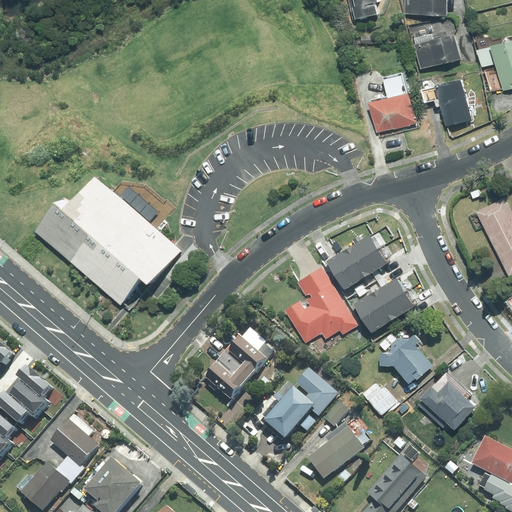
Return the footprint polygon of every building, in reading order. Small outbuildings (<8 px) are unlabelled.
[(378,4),(376,0),(348,0),(354,21),(377,15),(374,4),(378,4)] [(447,0),(405,0),(405,15),(447,17),(447,0)] [(461,60),(455,35),(415,46),(421,70),(461,60)] [(511,88),(511,42),(479,52),(483,66),(495,62),(504,91),(511,88)] [(472,121),(461,82),(436,88),(446,128),(472,121)] [(421,123),(411,92),(370,105),(380,135),(421,123)] [(182,251),(96,179),(72,202),(65,198),(35,232),(122,307),(141,283),(149,289),(182,251)] [(510,276),(511,274),(511,216),(503,200),(478,213),(510,276)] [(382,244),(373,231),(366,236),(363,232),(355,236),(358,241),(332,257),(340,270),(382,244)] [(391,258),(382,244),(340,270),(349,285),(391,258)] [(312,297),(332,284),(322,267),(301,280),(312,297)] [(409,288),(400,274),(381,286),(389,300),(409,288)] [(300,302),(287,310),(307,342),(322,332),(326,339),(340,330),(343,335),(358,325),(332,284),(312,297),(307,300),(311,305),(304,309),(300,302)] [(389,300),(381,286),(359,300),(367,313),(389,300)] [(417,303),(409,288),(389,300),(398,314),(417,303)] [(398,314),(389,300),(367,313),(376,328),(398,314)] [(394,366),(408,382),(415,377),(416,379),(432,366),(414,345),(419,341),(414,335),(409,339),(399,337),(392,343),(391,355),(383,354),(382,365),(394,366)] [(0,358),(2,357),(7,361),(16,351),(0,337),(0,358)] [(248,381),(266,361),(240,337),(228,351),(245,366),(239,373),(248,381)] [(233,379),(239,373),(245,366),(228,351),(216,364),(233,379)] [(204,377),(230,401),(248,381),(239,373),(233,379),(216,364),(204,377)] [(31,365),(22,375),(27,380),(20,388),(44,408),(49,402),(44,397),(55,385),(31,365)] [(264,424),(285,441),(309,412),(318,419),(338,395),(309,370),(297,384),(309,395),(305,401),(293,391),(264,424)] [(447,422),(455,429),(474,407),(466,399),(470,394),(445,371),(420,399),(422,400),(418,404),(443,427),(447,422)] [(382,414),(396,402),(384,387),(380,390),(375,384),(364,393),(382,414)] [(32,411),(38,415),(44,408),(20,388),(14,395),(9,390),(0,400),(0,402),(23,421),(32,411)] [(349,410),(338,402),(324,420),(335,429),(349,410)] [(0,411),(0,441),(9,449),(13,444),(8,439),(18,427),(0,411)] [(97,431),(78,415),(56,440),(73,455),(85,465),(103,445),(93,436),(97,431)] [(308,460),(324,481),(365,450),(346,425),(326,439),(330,444),(308,460)] [(474,493),(511,511),(511,452),(486,440),(473,465),(485,470),(474,493)] [(0,454),(2,456),(9,449),(0,441),(0,454)] [(411,446),(403,454),(411,461),(419,453),(411,446)] [(73,455),(61,470),(73,481),(76,483),(88,468),(85,465),(73,455)] [(366,511),(398,511),(427,478),(401,456),(367,495),(375,502),(366,511)] [(125,511),(151,482),(123,458),(93,494),(114,511),(125,511)] [(448,459),(441,467),(450,474),(456,466),(448,459)] [(61,470),(52,463),(26,492),(48,511),(73,481),(61,470)] [(353,476),(345,470),(331,487),(339,493),(353,476)]
